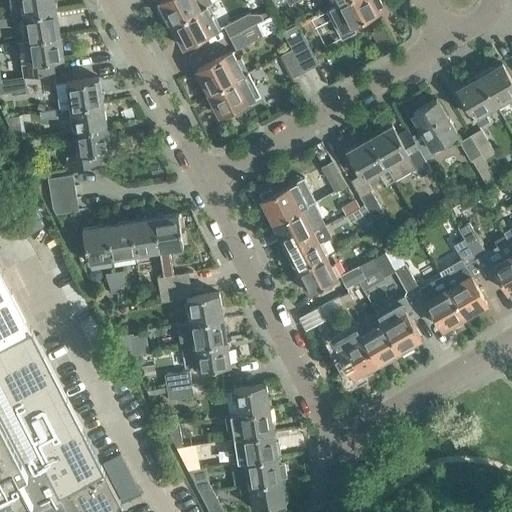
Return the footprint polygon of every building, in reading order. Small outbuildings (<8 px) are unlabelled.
[(54,0),(9,0),(12,16),(24,15),(24,14),(56,9),(54,0)] [(211,0),(159,0),(171,22),(207,5),(206,4),(212,1),(211,0)] [(343,0),(338,3),(350,25),(378,10),(372,0),(343,0)] [(219,28),(207,5),(171,22),(183,46),(201,37),(202,38),(207,35),(207,34),(219,28)] [(24,14),(24,15),(28,38),(60,33),(56,9),(24,14)] [(231,37),(257,23),(263,20),(260,14),(246,14),(224,24),(231,37)] [(9,16),(0,17),(0,25),(11,25),(9,16)] [(257,23),(231,37),(237,48),(263,35),(257,23)] [(28,38),(18,40),(22,64),(23,76),(25,75),(54,71),(52,59),(64,57),(60,33),(28,38)] [(303,42),(292,48),(304,71),(315,65),(303,42)] [(304,71),(292,48),(282,53),(294,76),(304,71)] [(210,91),(248,70),(242,59),(238,61),(233,50),(221,56),(221,55),(215,58),(215,59),(197,68),(202,78),(200,79),(206,90),(209,89),(210,91)] [(479,74),(496,103),(508,97),(511,103),(511,80),(502,63),(493,68),(492,67),(479,74)] [(249,99),(260,93),(248,70),(210,91),(214,98),(212,98),(220,114),(231,108),(234,113),(251,104),(249,99)] [(496,103),(479,74),(467,81),(468,82),(458,88),(467,104),(466,104),(470,110),(472,112),(470,113),(472,116),(473,116),(479,125),(489,119),(484,110),(496,103)] [(25,76),(0,79),(0,92),(27,88),(25,76)] [(103,100),(99,76),(56,83),(60,107),(71,106),(71,105),(103,100)] [(457,133),(437,98),(427,103),(415,110),(413,112),(433,147),(445,140),(448,146),(460,139),(457,134),(457,133)] [(71,105),(71,106),(75,129),(107,124),(103,100),(71,105)] [(56,108),(40,110),(41,117),(58,116),(56,108)] [(408,127),(397,133),(392,123),(390,124),(388,121),(377,127),(379,130),(369,136),(387,165),(392,174),(414,162),(428,187),(439,181),(408,127)] [(67,155),(69,167),(100,162),(98,150),(111,148),(107,124),(75,129),(79,153),(67,155)] [(481,153),(484,158),(495,152),(480,128),(470,134),(481,153)] [(365,178),(387,165),(369,136),(348,148),(365,178)] [(497,181),(484,158),(481,153),(472,158),(488,186),(497,181)] [(346,184),(333,160),(322,166),(335,190),(346,184)] [(73,173),(48,177),(50,189),(75,185),(73,173)] [(274,222),(302,207),(290,184),(278,190),(277,189),(274,191),(274,192),(271,187),(260,192),(263,198),(262,198),(274,222)] [(50,189),(52,201),(77,197),(75,185),(50,189)] [(361,196),(365,203),(373,218),(384,212),(372,190),(361,196)] [(79,209),(77,197),(52,201),(53,206),(56,213),(79,209)] [(359,206),(355,199),(342,206),(346,213),(359,206)] [(307,205),(302,207),(274,222),(286,246),(326,224),(325,223),(319,226),(307,205)] [(363,213),(359,206),(346,213),(351,220),(363,213)] [(443,223),(454,217),(448,208),(438,214),(443,223)] [(154,216),(159,249),(184,245),(183,242),(187,241),(185,230),(181,231),(178,212),(154,216)] [(136,253),(159,249),(154,216),(130,220),(136,253)] [(136,253),(130,220),(107,224),(112,256),(136,253)] [(458,226),(464,235),(464,237),(476,257),(486,252),(468,220),(458,226)] [(112,256),(107,224),(82,228),(88,260),(112,256)] [(332,236),(326,224),(286,246),(297,268),(326,253),(320,242),(332,236)] [(511,289),(511,248),(504,235),(494,241),(504,258),(492,264),(508,292),(511,289)] [(476,257),(464,237),(454,243),(461,256),(451,262),(454,267),(442,274),(466,316),(479,309),(478,307),(487,301),(473,277),(484,271),(476,257)] [(346,285),(381,267),(392,262),(385,252),(341,274),(346,285)] [(338,276),(326,253),(297,268),(309,291),(322,285),(325,284),(325,283),(338,276)] [(395,267),(409,292),(410,295),(421,289),(406,261),(395,267)] [(409,292),(395,267),(392,262),(381,267),(398,298),(409,292)] [(0,511),(109,511),(122,505),(0,267),(0,511)] [(114,271),(117,287),(124,286),(123,269),(114,271)] [(117,287),(114,271),(105,272),(110,288),(117,287)] [(166,288),(190,284),(188,271),(164,275),(166,288)] [(466,316),(442,274),(430,281),(433,287),(422,293),(432,310),(433,310),(443,327),(452,322),(453,323),(466,316)] [(162,301),(168,300),(166,288),(164,275),(157,276),(162,301)] [(190,284),(166,288),(168,300),(187,297),(187,296),(192,295),(190,284)] [(338,295),(344,307),(354,301),(348,290),(338,295)] [(187,296),(187,297),(191,321),(223,316),(219,291),(192,295),(187,296)] [(344,307),(338,295),(317,307),(323,319),(344,307)] [(383,321),(401,353),(413,346),(411,343),(422,337),(402,301),(391,307),(395,314),(383,321)] [(227,340),(223,316),(191,321),(194,344),(194,345),(227,340)] [(361,334),(379,365),(380,365),(378,362),(387,357),(389,360),(401,353),(383,321),(361,334)] [(129,354),(130,354),(138,353),(135,332),(119,334),(129,354)] [(379,365),(361,334),(349,340),(345,333),(334,340),(355,375),(365,369),(367,372),(379,365)] [(194,345),(194,344),(182,346),(186,366),(193,365),(194,369),(198,368),(198,369),(231,364),(227,340),(194,345)] [(167,385),(192,381),(190,370),(165,374),(167,385)] [(194,394),(192,381),(167,385),(169,398),(194,394)] [(255,408),(271,406),(266,381),(255,383),(234,387),(238,411),(255,408)] [(241,433),(241,434),(273,429),(273,428),(274,427),(271,406),(255,408),(238,411),(226,413),(229,434),(241,433)] [(177,447),(183,446),(179,422),(165,424),(177,447)] [(273,429),(241,434),(245,458),(277,452),(273,429)] [(227,437),(210,440),(211,447),(228,446),(227,437)] [(245,458),(248,482),(281,476),(277,452),(245,458)] [(281,476),(248,482),(253,511),(268,509),(267,505),(285,502),(281,476)] [(199,490),(212,488),(208,479),(195,481),(199,490)] [(199,490),(210,511),(221,511),(224,511),(212,488),(199,490)]
